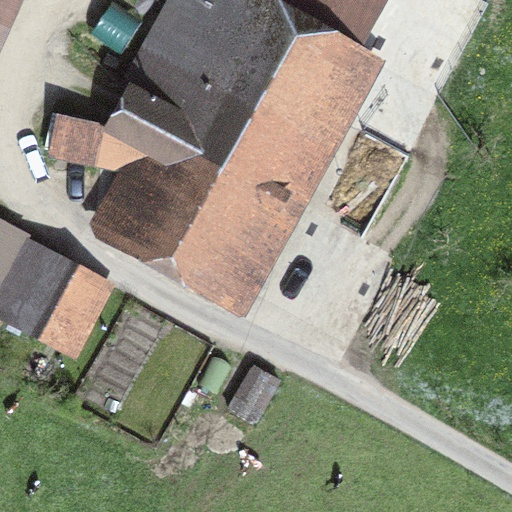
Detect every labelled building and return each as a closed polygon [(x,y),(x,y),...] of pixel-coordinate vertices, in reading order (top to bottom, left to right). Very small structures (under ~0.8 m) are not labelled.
[(225,286),(358,48),(270,0),(174,0),(114,109),(172,141),(123,229),(225,286)] [(270,0),(358,48),(384,0),(270,0)] [(112,159),(118,126),(62,117),(56,150),(112,159)] [(0,284),(0,311),(59,345),(96,279),(26,239),(0,284)] [(251,367),(226,410),(251,425),(276,382),(251,367)]
